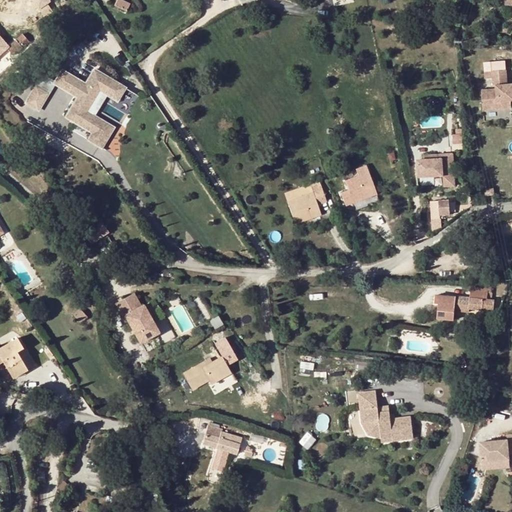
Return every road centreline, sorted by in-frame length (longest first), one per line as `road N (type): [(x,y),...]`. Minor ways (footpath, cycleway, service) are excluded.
road 1 (residential): [(511,208),(477,212),(388,265),(358,273),(105,262),(0,164)]
road 2 (residential): [(22,511),(17,442),(33,406),(119,421),(134,433),(160,511)]
